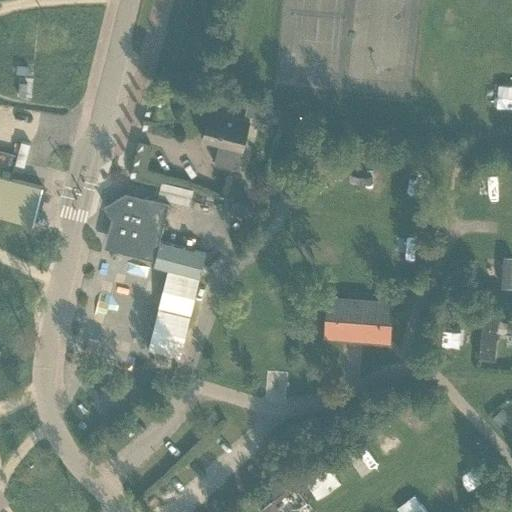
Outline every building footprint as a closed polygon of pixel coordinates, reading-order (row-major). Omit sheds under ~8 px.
[(100,41),(95,61),(103,63),(108,43),(100,41)] [(418,67),(416,93),(426,94),(428,68),(418,67)] [(246,109),(244,115),(244,116),(260,119),(263,106),(247,102),(246,109)] [(240,156),(249,121),(210,111),(202,140),(219,144),(214,163),(238,170),(242,157),(240,156)] [(395,152),(394,206),(412,207),(413,152),(395,152)] [(475,211),(490,213),(495,170),(479,168),(475,211)] [(0,216),(33,225),(42,187),(0,175),(0,216)] [(170,268),(198,275),(200,275),(205,252),(159,240),(169,202),(144,196),(141,210),(122,205),(114,210),(119,217),(112,243),(123,246),(122,251),(155,259),(154,264),(170,268)] [(344,273),(345,223),(326,222),(324,273),(344,273)] [(497,251),(496,287),(510,287),(511,252),(497,251)] [(197,277),(198,275),(170,268),(169,270),(168,270),(148,349),(179,357),(199,277),(197,277)] [(259,305),(280,307),(282,286),(250,284),(249,297),(260,298),(259,305)] [(118,289),(117,308),(130,308),(131,290),(118,289)] [(392,302),(328,297),(324,337),(389,342),(392,302)] [(465,356),(466,320),(443,319),(442,355),(465,356)] [(224,323),(224,337),(245,338),(246,324),(224,323)] [(482,323),(480,361),(500,362),(502,324),(482,323)] [(259,325),(255,339),(278,345),(282,331),(259,325)] [(417,402),(396,416),(404,428),(425,413),(417,402)] [(504,431),(511,417),(511,416),(500,409),(491,423),(504,431)] [(305,484),(320,504),(344,486),(328,466),(305,484)] [(424,486),(436,504),(456,490),(444,473),(424,486)] [(305,511),(302,509),(298,511),(293,511),(276,494),(259,509),(261,511),(305,511)]
